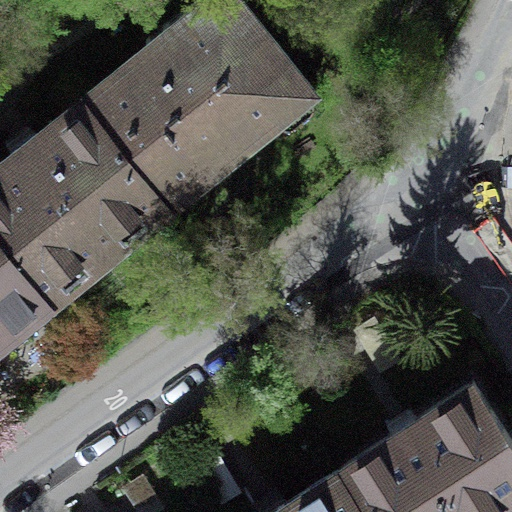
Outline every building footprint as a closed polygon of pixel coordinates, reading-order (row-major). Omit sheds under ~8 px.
[(149,42),(85,94),(166,195),(307,82),(240,0),(190,0),(168,18),(165,15),(154,24),(143,33),(149,42)] [(12,152),(0,161),(0,235),(45,292),(166,195),(85,94),(36,133),(32,128),(20,137),(9,146),(12,152)] [(0,328),(45,292),(0,235),(0,328)] [(393,431),(340,466),(369,511),(480,511),(511,491),(511,440),(473,380),(417,416),(414,412),(402,420),(391,428),(393,431)] [(257,511),(369,511),(340,466),(287,500),(280,492),(267,500),(255,508),(257,511)]
